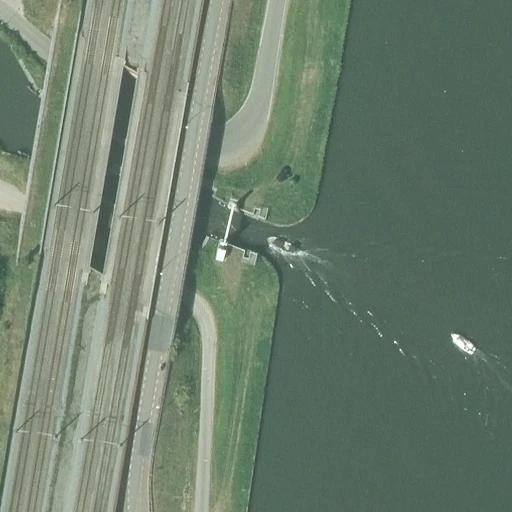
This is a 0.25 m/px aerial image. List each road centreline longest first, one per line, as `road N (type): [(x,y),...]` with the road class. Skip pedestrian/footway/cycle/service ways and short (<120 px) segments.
road 1 (tertiary): [(137,511),(215,0)]
road 2 (unclassified): [(277,0),(256,117),(242,142),(219,152),(168,138),(0,12)]
